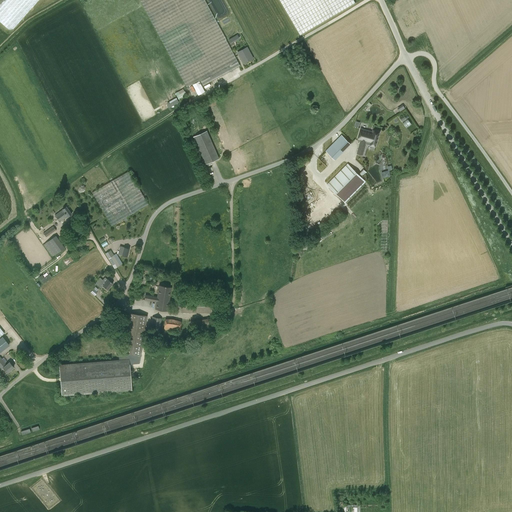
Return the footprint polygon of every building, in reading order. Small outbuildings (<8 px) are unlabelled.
[(0,0),(0,21),(8,29),(13,29),(38,0),(0,0)] [(204,0),(139,0),(187,87),(200,80),(203,86),(240,66),(204,0)] [(279,0),(300,35),(355,3),(353,0),(279,0)] [(237,34),(229,39),(231,43),(239,39),(237,34)] [(243,63),(252,58),(247,48),(238,53),(243,63)] [(183,88),(175,92),(178,99),(187,95),(183,88)] [(181,104),(183,103),(184,104),(191,100),(188,95),(179,100),(181,104)] [(169,107),(179,102),(176,97),(166,102),(169,107)] [(408,119),(403,122),(406,127),(411,124),(408,119)] [(373,132),(361,128),(358,140),(361,141),(357,153),(365,155),(367,150),(364,149),(366,143),(371,144),(370,145),(375,147),(380,132),(373,130),(373,132)] [(193,137),(205,164),(219,158),(206,131),(193,137)] [(350,143),(353,140),(345,132),(319,158),(333,172),(340,165),(334,160),(351,144),(350,143)] [(345,203),(366,182),(348,163),(327,184),(345,203)] [(131,215),(148,204),(129,171),(92,192),(113,226),(131,215)] [(68,217),(72,214),(66,206),(62,209),(63,209),(55,215),(60,222),(68,216),(68,217)] [(46,237),(56,230),(53,226),(43,233),(46,237)] [(52,257),(65,248),(56,235),(43,245),(52,257)] [(120,246),(118,254),(127,257),(129,249),(124,247),(120,246)] [(114,269),(120,265),(113,255),(108,258),(114,269)] [(49,274),(44,278),(42,275),(39,277),(43,283),(51,277),(49,274)] [(107,290),(113,283),(108,279),(105,277),(102,280),(100,277),(95,283),(101,288),(103,286),(107,290)] [(167,310),(171,287),(159,285),(157,296),(145,294),(144,300),(156,302),(155,308),(167,310)] [(212,313),(212,298),(176,298),(176,309),(180,309),(180,313),(212,313)] [(129,355),(140,356),(147,316),(136,314),(129,355)] [(162,318),(152,317),(150,327),(160,329),(162,318)] [(181,321),(165,318),(164,330),(179,332),(181,321)] [(194,332),(194,330),(210,328),(208,318),(188,321),(190,332),(194,332)] [(3,337),(0,338),(0,351),(9,345),(3,337)] [(0,366),(2,369),(3,368),(7,373),(14,367),(10,362),(6,365),(0,357),(0,366)]
